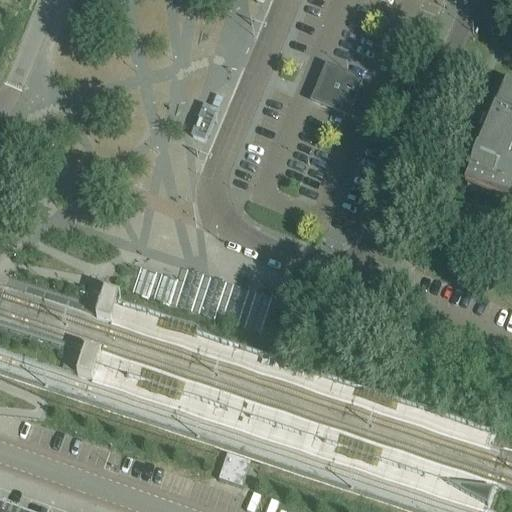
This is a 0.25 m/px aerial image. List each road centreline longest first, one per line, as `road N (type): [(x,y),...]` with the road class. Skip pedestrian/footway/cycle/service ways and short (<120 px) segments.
road 1 (unclassified): [(287,0),(215,200),(241,237),(360,285)]
road 2 (unclassified): [(473,0),(360,285)]
road 3 (unclassified): [(164,511),(0,454)]
road 4 (unclassified): [(0,111),(47,0)]
